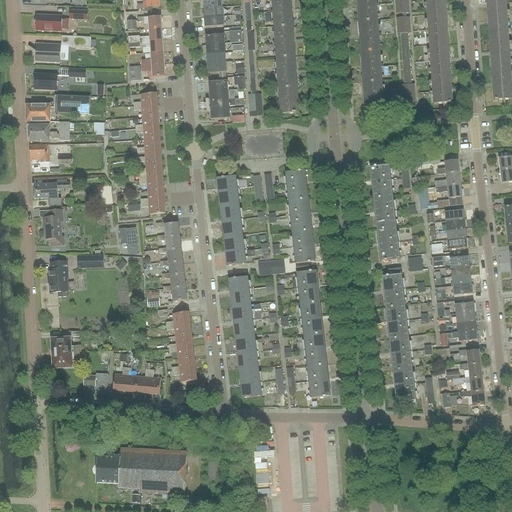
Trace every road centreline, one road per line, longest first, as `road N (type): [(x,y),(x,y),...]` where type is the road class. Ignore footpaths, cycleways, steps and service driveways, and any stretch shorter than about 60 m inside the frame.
road 1 (residential): [(508,428),(468,0)]
road 2 (tertiary): [(366,419),(324,0)]
road 3 (residential): [(225,416),(184,0)]
road 4 (residential): [(36,402),(10,0)]
road 5 (residential): [(225,416),(36,402)]
road 6 (residential): [(508,428),(366,419)]
road 7 (residential): [(366,419),(225,416)]
